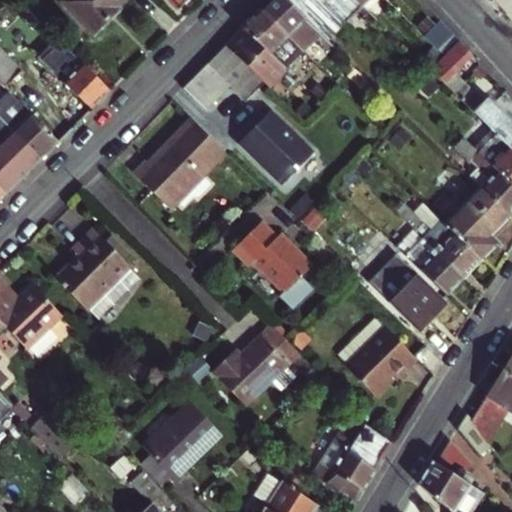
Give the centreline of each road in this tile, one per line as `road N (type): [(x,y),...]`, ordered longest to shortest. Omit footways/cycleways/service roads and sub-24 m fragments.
road 1 (residential): [(237,0),(0,235)]
road 2 (residential): [(377,511),(511,294)]
